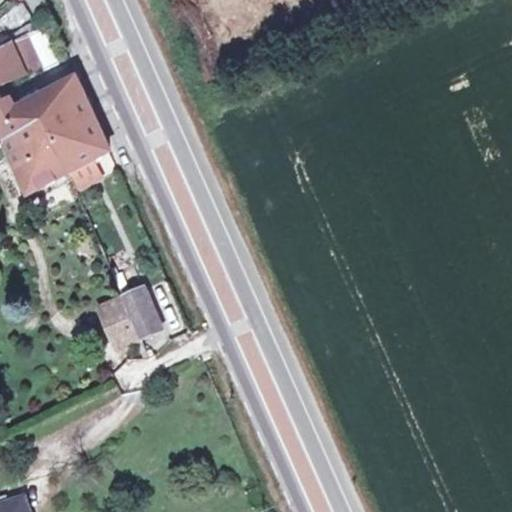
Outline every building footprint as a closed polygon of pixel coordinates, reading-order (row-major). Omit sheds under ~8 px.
[(0,13),(0,23),(2,30),(29,21),(24,5),(0,13)] [(24,30),(0,43),(0,85),(24,73),(22,68),(15,53),(29,46),(31,45),(24,30)] [(15,53),(22,68),(37,60),(29,46),(15,53)] [(7,137),(88,94),(78,72),(17,105),(13,96),(0,103),(0,123),(1,126),(7,137)] [(92,103),(88,94),(7,137),(3,139),(20,174),(28,190),(71,167),(52,124),(92,103)] [(111,147),(92,103),(52,124),(71,167),(96,154),(111,147)] [(3,139),(0,141),(0,183),(20,174),(3,139)] [(96,154),(71,167),(79,184),(105,171),(96,154)] [(146,281),(125,291),(144,333),(165,323),(146,281)] [(121,345),(144,333),(125,291),(96,304),(106,325),(111,323),(121,345)] [(128,361),(112,373),(125,392),(142,379),(128,361)] [(113,384),(82,396),(87,409),(118,398),(113,384)] [(27,511),(19,490),(6,495),(2,483),(0,483),(0,511),(27,511)]
